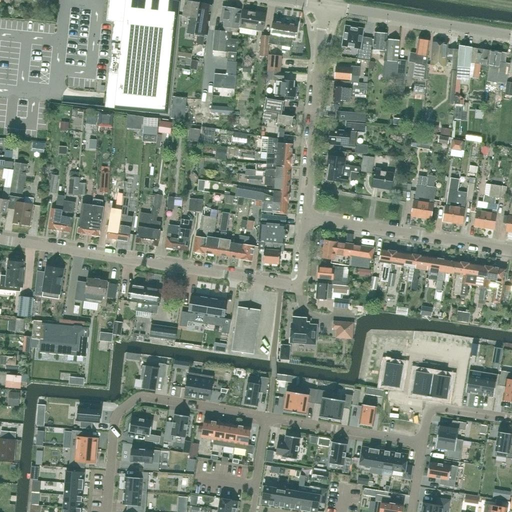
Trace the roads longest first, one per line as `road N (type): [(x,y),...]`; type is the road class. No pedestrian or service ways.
road 1 (residential): [(281,284),(0,239)]
road 2 (residential): [(268,418),(131,401),(116,419),(109,511)]
road 3 (residential): [(306,218),(323,6)]
road 4 (residential): [(511,250),(306,218)]
road 5 (unclassified): [(511,37),(323,6)]
road 6 (residential): [(424,443),(268,418)]
road 7 (unknown): [(95,90),(138,99),(150,75),(140,63),(92,58)]
